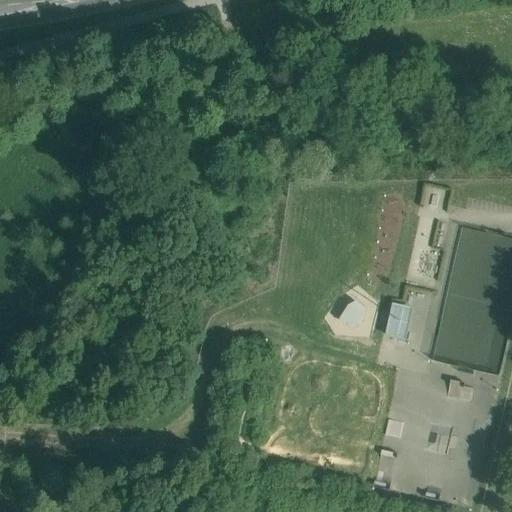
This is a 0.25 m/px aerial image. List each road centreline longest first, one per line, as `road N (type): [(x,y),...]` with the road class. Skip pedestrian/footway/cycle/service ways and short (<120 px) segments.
road 1 (track): [(0,443),(187,446),(220,342),(239,333),(377,357)]
road 2 (track): [(217,0),(247,69),(298,91),(511,120)]
